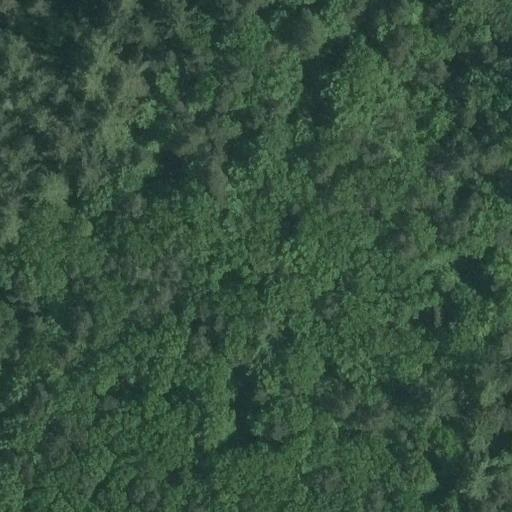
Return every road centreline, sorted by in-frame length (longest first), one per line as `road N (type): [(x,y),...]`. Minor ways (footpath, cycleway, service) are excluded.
road 1 (unclassified): [(511,98),(268,188),(45,238),(0,240)]
road 2 (track): [(268,188),(199,511)]
